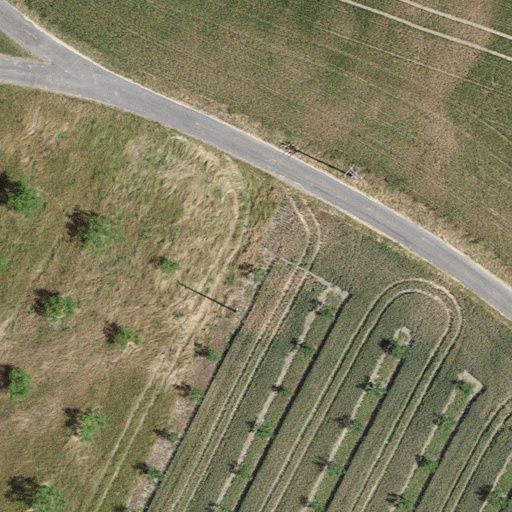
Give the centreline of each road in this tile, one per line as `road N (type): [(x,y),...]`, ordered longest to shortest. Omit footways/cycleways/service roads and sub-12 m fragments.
road 1 (unclassified): [(108,95),(174,113),(317,176),(511,302)]
road 2 (unclassified): [(0,7),(108,95)]
